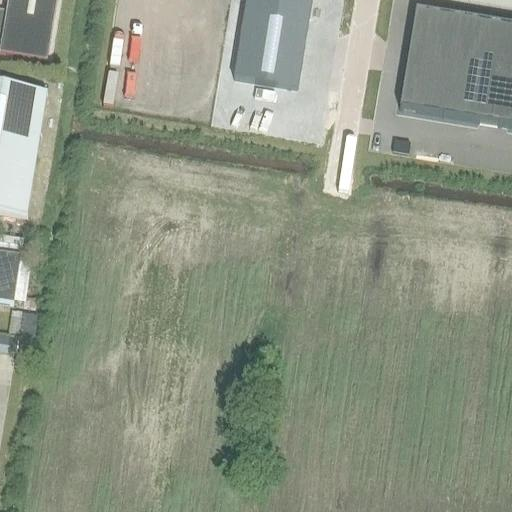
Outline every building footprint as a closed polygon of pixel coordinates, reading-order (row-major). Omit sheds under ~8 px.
[(8,0),(6,14),(0,13),(0,57),(47,65),(57,0),(8,0)] [(269,0),(247,0),(233,83),(297,93),(311,7),(269,0)] [(400,114),(511,131),(511,29),(415,15),(400,114)] [(46,96),(0,88),(0,216),(26,220),(46,96)] [(0,306),(13,308),(20,260),(0,257),(0,306)] [(25,300),(24,300),(23,305),(22,311),(35,312),(36,302),(25,300)] [(34,339),(37,317),(12,313),(8,335),(34,339)]
